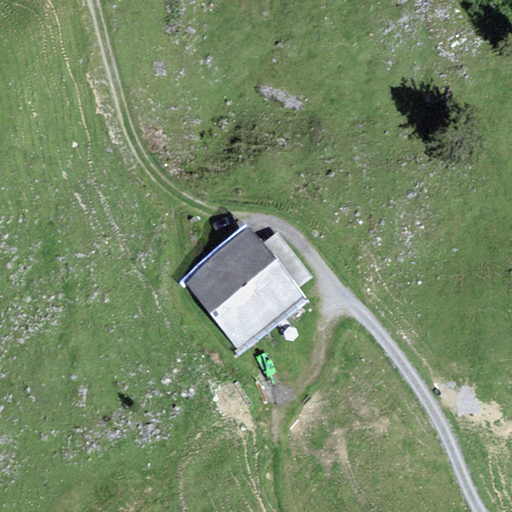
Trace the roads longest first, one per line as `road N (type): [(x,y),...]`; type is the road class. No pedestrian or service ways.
road 1 (track): [(489,511),(409,369),(303,244)]
road 2 (track): [(100,0),(143,172),(183,195)]
road 3 (track): [(183,195),(303,244)]
